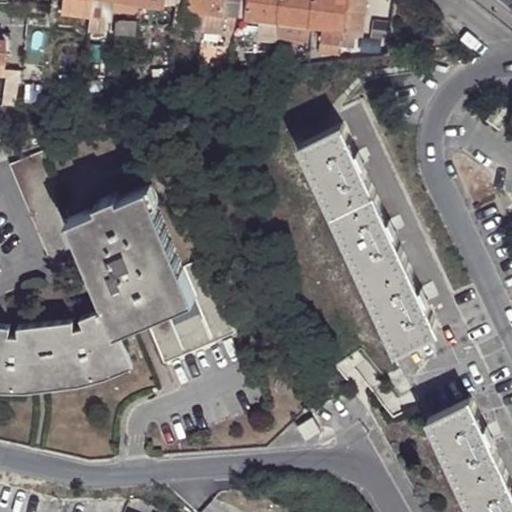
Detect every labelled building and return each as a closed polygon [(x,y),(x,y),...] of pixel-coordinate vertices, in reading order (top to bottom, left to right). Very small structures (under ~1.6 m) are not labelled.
[(163,0),(63,0),(62,11),(85,15),(87,0),(129,0),(139,1),(162,5),(163,0)] [(139,1),(129,0),(120,0),(117,44),(136,46),(139,1)] [(188,0),(163,0),(162,5),(177,7),(187,8),(188,0)] [(188,0),(187,8),(204,11),(216,13),(237,16),(239,0),(188,0)] [(247,0),(245,17),(323,28),(343,31),(346,0),(247,0)] [(177,7),(174,38),(190,39),(191,40),(202,41),(204,11),(187,8),(177,7)] [(237,16),(216,13),(213,40),(234,42),(237,16)] [(343,31),(323,28),(321,43),(341,46),(343,31)] [(0,38),(4,38),(4,59),(9,59),(8,34),(0,33),(0,38)] [(213,76),(231,73),(228,60),(212,63),(213,76)] [(27,101),(44,99),(42,87),(25,89),(27,101)] [(511,108),(502,101),(487,121),(503,132),(511,119),(511,108)] [(340,123),(299,142),(333,216),(375,196),(359,164),(362,163),(357,152),(354,154),(340,123)] [(64,272),(94,258),(73,215),(44,149),(15,162),(64,272)] [(94,258),(109,305),(119,326),(149,314),(197,294),(186,265),(150,182),(121,194),(101,203),(73,215),(94,258)] [(101,203),(121,194),(120,189),(99,198),(101,203)] [(386,220),(375,196),(333,216),(361,275),(403,256),(391,230),(393,229),(388,219),(386,220)] [(197,294),(149,314),(167,359),(237,330),(205,256),(186,265),(197,294)] [(361,275),(396,348),(437,329),(423,299),(426,298),(421,287),(418,288),(403,256),(361,275)] [(87,323),(76,326),(84,380),(110,373),(135,362),(119,326),(109,305),(84,314),(87,323)] [(84,380),(76,326),(76,316),(21,322),(22,331),(11,332),(12,321),(0,318),(0,384),(3,385),(30,386),(84,380)] [(468,398),(426,418),(460,487),(501,468),(487,438),(490,436),(485,425),(482,426),(468,398)] [(323,434),(315,418),(299,426),(308,442),(323,434)] [(511,511),(511,489),(501,468),(460,487),(471,511),(511,511)]
